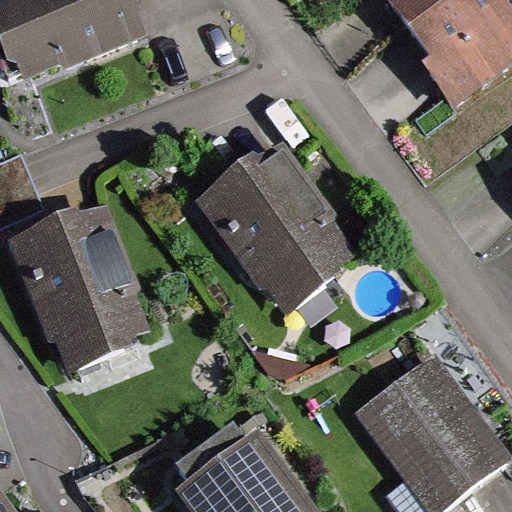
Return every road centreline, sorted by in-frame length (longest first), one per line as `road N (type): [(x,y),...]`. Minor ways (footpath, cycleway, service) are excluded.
road 1 (residential): [(511,340),(266,0)]
road 2 (residential): [(70,511),(0,356)]
